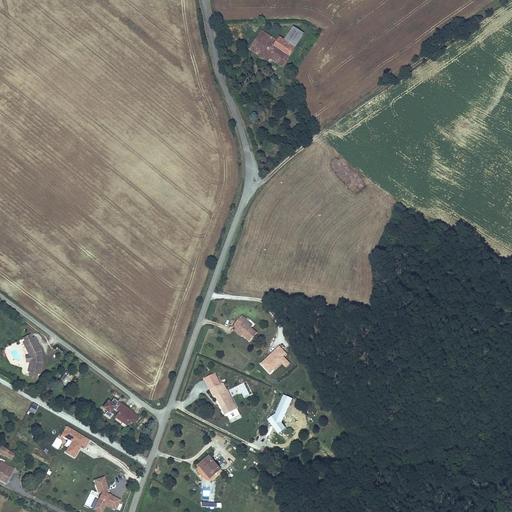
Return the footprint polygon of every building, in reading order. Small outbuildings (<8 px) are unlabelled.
[(292,28),(284,41),(295,49),(304,36),(292,28)] [(249,50),(256,55),(259,51),(271,59),(270,60),(282,68),(289,57),(273,46),(277,41),(262,31),(249,50)] [(289,57),(295,49),(284,41),(279,37),(277,41),(273,46),(289,57)] [(259,51),(256,55),(268,63),(270,60),(271,59),(259,51)] [(242,325),(249,331),(248,332),(255,338),(262,331),(256,325),(257,324),(250,318),(251,318),(248,315),(241,322),(243,324),(242,325)] [(253,316),(251,318),(250,318),(257,324),(259,322),(253,316)] [(246,334),(248,332),(249,331),(242,325),(239,328),(246,334)] [(38,377),(41,365),(39,354),(32,340),(30,341),(24,344),(22,345),(28,357),(29,365),(26,374),(29,375),(36,376),(38,377)] [(283,356),(286,354),(280,346),(260,363),(269,374),(281,364),(284,368),(290,364),(283,356)] [(235,412),(226,392),(227,392),(224,384),(212,390),(215,397),(217,397),(226,416),(227,416),(230,423),(241,417),(238,411),(235,412)] [(226,392),(235,412),(238,411),(229,391),(227,392),(226,392)] [(111,417),(113,413),(111,412),(113,407),(116,408),(119,410),(118,412),(116,415),(127,423),(130,418),(132,419),(137,413),(133,410),(132,412),(120,403),(119,405),(116,404),(119,400),(114,397),(111,402),(109,400),(104,407),(108,409),(106,413),(111,417)] [(120,403),(132,412),(133,410),(121,401),(120,403)] [(33,402),(29,411),(35,413),(38,405),(33,402)] [(89,440),(66,427),(60,437),(70,443),(64,453),(74,459),(81,447),(84,449),(89,440)] [(270,434),(257,430),(251,447),(264,452),(270,434)] [(14,456),(1,448),(0,449),(0,456),(10,462),(14,456)] [(222,469),(211,456),(201,465),(205,469),(208,467),(215,475),(222,469)] [(13,470),(7,467),(0,478),(0,483),(4,485),(13,470)] [(212,478),(215,475),(208,467),(205,469),(212,478)] [(108,491),(104,477),(92,481),(97,495),(98,494),(99,496),(91,511),(93,511),(102,511),(105,507),(115,511),(120,500),(108,495),(106,491),(108,491)]
